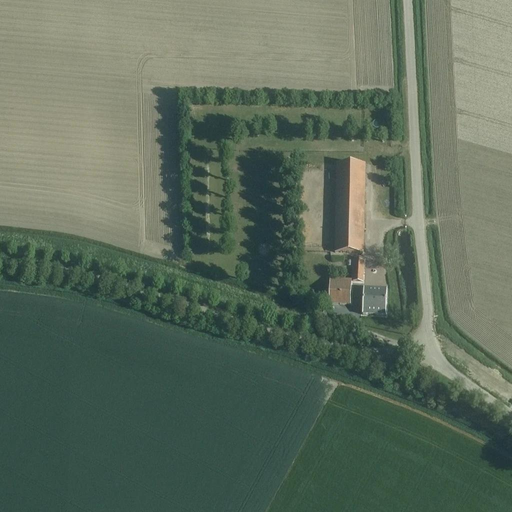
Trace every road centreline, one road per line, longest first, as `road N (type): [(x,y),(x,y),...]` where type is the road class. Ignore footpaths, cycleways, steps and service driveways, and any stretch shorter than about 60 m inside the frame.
road 1 (unclassified): [(0,263),(97,279),(314,343),(391,351)]
road 2 (tertiary): [(427,322),(406,0)]
